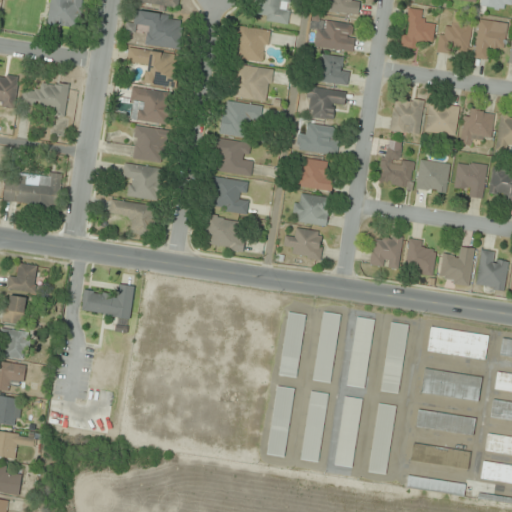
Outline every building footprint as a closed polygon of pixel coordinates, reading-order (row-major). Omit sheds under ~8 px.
[(48,0),(45,25),(77,29),(80,0),(48,0)] [(173,0),(138,0),(138,3),(172,9),(173,0)] [(290,0),(257,0),(255,20),(287,25),(290,0)] [(358,0),(330,0),(329,12),(357,15),(358,0)] [(511,0),(479,0),(478,5),(510,12),(511,0)] [(432,42),(435,23),(424,22),(426,11),(407,9),(402,47),(420,50),(421,41),(432,42)] [(144,45),(178,50),(183,18),(138,12),(136,26),(147,28),(144,45)] [(438,50),(468,53),(472,20),(452,18),(451,31),(440,30),(438,50)] [(491,51),(503,52),(506,24),(479,21),(475,58),(490,60),(491,51)] [(354,25),(326,23),(325,30),(316,29),(314,48),(351,52),(354,25)] [(269,31),(236,27),(232,60),(265,64),(269,31)] [(126,62),(146,65),(144,84),(174,88),(178,55),(128,49),(126,62)] [(340,69),(342,58),(322,55),(318,82),(346,86),(349,70),(340,69)] [(267,103),(272,71),(241,65),(235,98),(267,103)] [(0,108),(12,110),(17,78),(0,75),(0,108)] [(18,109),(62,116),(67,87),(31,82),(30,89),(21,88),(18,109)] [(172,93),(135,87),(129,120),(167,126),(172,93)] [(345,92),(309,88),(306,116),(333,119),(334,105),(344,106),(345,92)] [(262,107),(225,101),(219,134),(246,139),(249,122),(259,124),(262,107)] [(422,102),(392,101),(391,134),(421,135),(422,102)] [(425,133),(455,136),(458,108),(428,104),(425,133)] [(480,138),(490,140),(493,115),(466,110),(460,144),(478,147),(480,138)] [(511,115),(499,115),(497,147),(511,148),(511,115)] [(338,136),(331,135),(332,129),(308,125),(306,134),(298,133),(295,149),(335,156),(338,136)] [(131,159),(161,163),(165,131),(135,127),(131,159)] [(251,176),(253,158),(247,157),(249,144),(218,141),(215,172),(251,176)] [(398,148),(385,146),(381,184),(410,186),(413,161),(397,160),(398,148)] [(329,192),(333,172),(324,170),(326,163),(304,159),(299,186),(329,192)] [(448,164),(419,161),(416,190),(446,193),(448,164)] [(486,166),(457,163),(454,186),(464,187),(463,196),(482,199),(486,166)] [(162,169),(124,164),(122,177),(131,178),(129,197),(158,201),(162,169)] [(499,193),(498,201),(511,203),(511,171),(492,169),(489,192),(499,193)] [(59,177),(5,170),(1,201),(56,207),(59,177)] [(210,210),(246,215),(249,198),(246,197),(249,183),(215,178),(210,210)] [(325,227),(329,199),(296,194),(292,222),(325,227)] [(111,200),(108,216),(131,220),(128,233),(151,237),(156,208),(111,200)] [(245,238),(237,237),(240,222),(207,216),(202,245),(243,252),(245,238)] [(324,234),(296,229),(295,238),(285,237),(283,246),(293,247),(291,255),(319,260),(324,234)] [(398,269),(401,238),(374,236),(371,266),(398,269)] [(426,242),(408,241),(406,265),(414,266),(413,274),(433,275),(435,251),(425,250),(426,242)] [(439,282),(469,285),(474,250),(458,248),(456,256),(442,254),(439,282)] [(480,251),(475,288),(504,292),(508,264),(497,263),(499,253),(480,251)] [(32,292),(36,266),(19,264),(17,273),(8,272),(6,288),(32,292)] [(81,314),(130,319),(134,286),(116,284),(115,294),(83,290),(81,314)] [(0,321),(20,324),(24,296),(5,294),(0,321)] [(279,376),(297,379),(306,316),(287,313),(279,376)] [(312,381),(331,384),(341,316),(323,313),(312,381)] [(356,318),(346,387),(365,389),(374,321),(356,318)] [(408,326),(389,323),(381,392),(399,394),(408,326)] [(485,360),(488,336),(430,328),(426,352),(485,360)] [(29,333),(7,329),(3,356),(25,359),(29,333)] [(511,358),(511,340),(502,339),(499,356),(511,358)] [(0,361),(24,365),(21,382),(8,380),(6,390),(0,389),(0,361)] [(420,394),(478,402),(482,377),(423,369),(420,394)] [(494,390),(511,392),(511,374),(496,372),(494,390)] [(285,458),(294,389),(276,386),(266,455),(285,458)] [(300,461),(318,463),(328,394),(310,392),(300,461)] [(0,422),(15,425),(19,399),(0,396),(0,422)] [(362,400),(344,397),(334,467),(352,469),(362,400)] [(490,419),(511,421),(511,403),(492,401),(490,419)] [(396,407),(378,404),(367,473),(385,476),(396,407)] [(415,428),(473,436),(476,418),(417,410),(415,428)] [(0,455),(11,457),(13,445),(31,447),(33,436),(0,431),(0,455)] [(485,452),(511,455),(511,437),(487,435),(485,452)] [(470,451),(412,444),(409,462),(468,470),(470,451)] [(511,483),(511,465),(482,462),(480,480),(511,483)] [(0,492),(16,495),(19,476),(6,474),(7,466),(0,464),(0,492)] [(406,489),(463,497),(465,484),(407,476),(406,489)] [(478,500),(511,504),(511,498),(478,494),(478,500)] [(5,511),(8,502),(0,500),(0,511),(5,511)]
